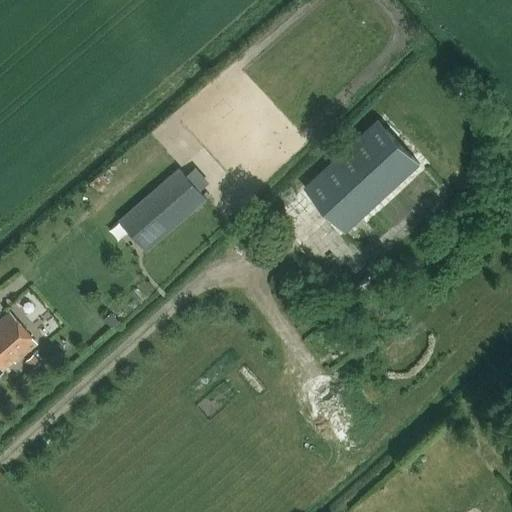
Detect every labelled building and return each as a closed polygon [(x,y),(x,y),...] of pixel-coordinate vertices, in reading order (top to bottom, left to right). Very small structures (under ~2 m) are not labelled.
[(379,119),(305,187),(346,232),(420,164),(379,119)] [(123,220),(150,251),(210,200),(182,168),(123,220)] [(0,371),(1,371),(0,370),(12,360),(14,363),(36,344),(9,313),(0,320),(0,371)] [(103,319),(111,328),(117,322),(110,313),(103,319)] [(40,364),(33,355),(25,361),(33,370),(40,364)] [(468,511),(509,511),(494,492),(468,511)]
